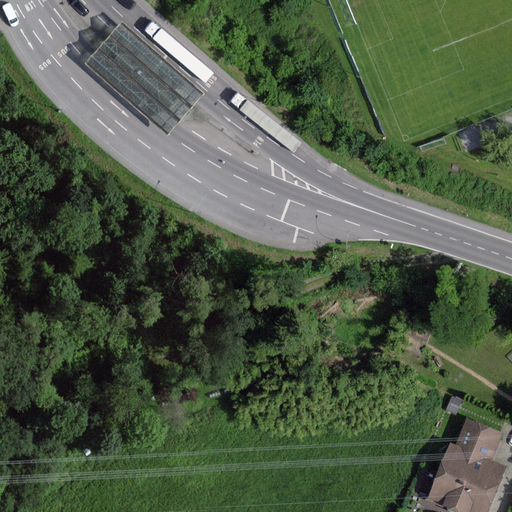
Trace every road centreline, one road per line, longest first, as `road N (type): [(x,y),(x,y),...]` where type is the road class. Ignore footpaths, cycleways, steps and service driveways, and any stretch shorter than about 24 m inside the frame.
road 1 (secondary): [(56,0),(82,68),(171,145),(293,175)]
road 2 (secondary): [(293,175),(213,91),(105,0)]
road 3 (secondary): [(511,255),(293,175)]
